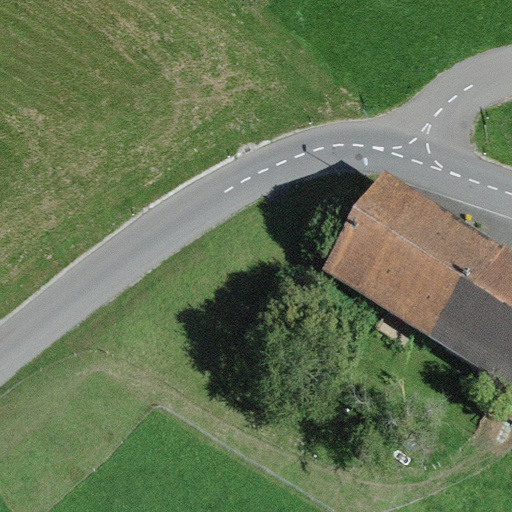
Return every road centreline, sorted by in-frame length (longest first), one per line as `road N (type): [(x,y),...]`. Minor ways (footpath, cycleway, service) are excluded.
road 1 (unclassified): [(407,146),(332,147),(240,183),(148,242),(0,363)]
road 2 (unclassified): [(407,146),(472,86),(511,73)]
